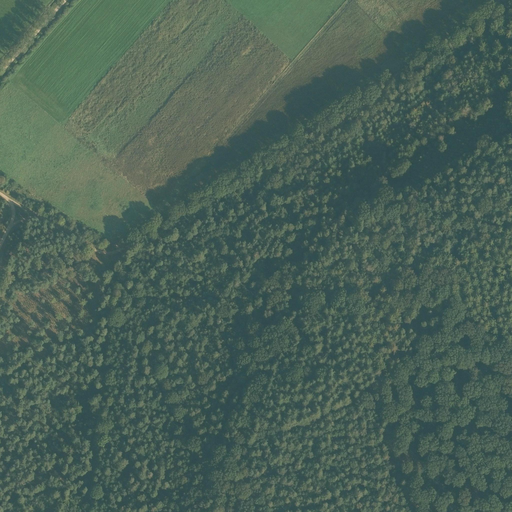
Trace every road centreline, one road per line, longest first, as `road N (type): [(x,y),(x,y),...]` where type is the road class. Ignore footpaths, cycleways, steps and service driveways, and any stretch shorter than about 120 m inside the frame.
road 1 (track): [(511,1),(108,261)]
road 2 (track): [(227,511),(225,490),(251,447),(375,396),(452,308),(451,258),(511,233)]
road 3 (track): [(116,269),(88,511)]
road 4 (track): [(509,511),(439,330)]
